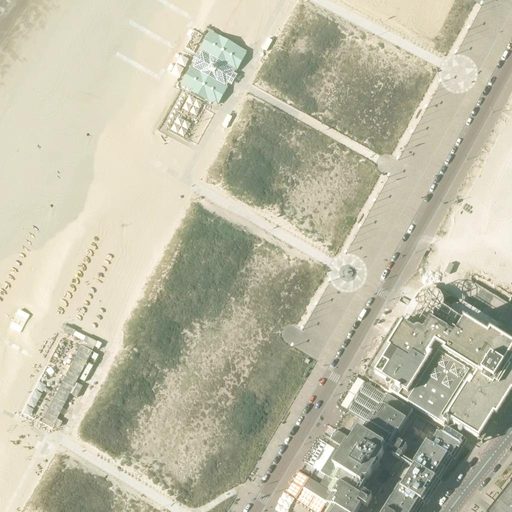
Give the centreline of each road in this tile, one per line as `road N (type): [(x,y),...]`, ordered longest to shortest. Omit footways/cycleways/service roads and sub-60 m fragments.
road 1 (residential): [(389,286),(256,511)]
road 2 (residential): [(511,58),(389,286)]
road 3 (residential): [(389,286),(433,308),(511,318)]
